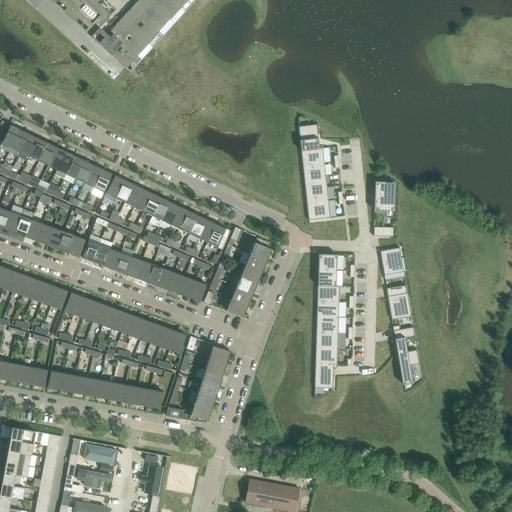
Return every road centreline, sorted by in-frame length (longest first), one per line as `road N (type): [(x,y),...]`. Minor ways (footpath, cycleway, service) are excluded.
road 1 (residential): [(301,236),(0,90)]
road 2 (residential): [(254,340),(0,244)]
road 3 (residential): [(365,245),(368,372)]
